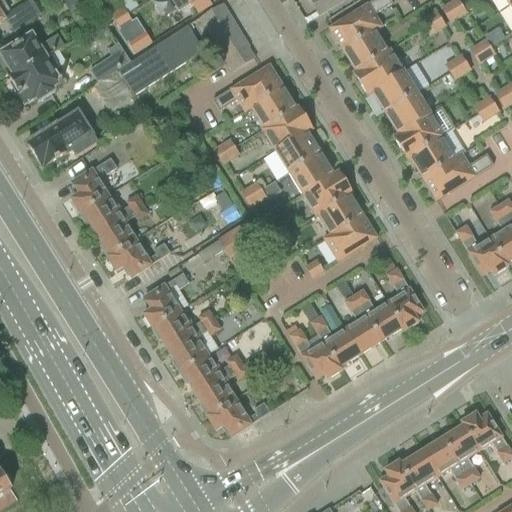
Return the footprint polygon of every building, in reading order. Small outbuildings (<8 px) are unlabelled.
[(88,0),(65,0),(61,3),(69,15),(90,2),(89,0),(88,0)] [(168,0),(177,14),(199,0),(168,0)] [(307,0),(319,18),(345,2),(343,0),(307,0)] [(377,0),(328,31),(342,53),(381,29),(374,18),(392,6),(387,0),(377,0)] [(511,0),(503,0),(509,9),(511,6),(511,0)] [(441,11),(445,18),(461,9),(457,1),(441,11)] [(6,18),(14,32),(38,16),(30,3),(6,18)] [(226,64),(247,51),(249,50),(222,6),(197,21),(224,65),(226,64)] [(121,8),(109,16),(119,31),(131,23),(121,8)] [(461,9),(445,18),(450,26),(466,16),(461,9)] [(420,24),(424,32),(440,22),(436,14),(420,24)] [(119,31),(117,33),(125,46),(127,45),(134,55),(151,45),(135,20),(131,23),(119,31)] [(440,22),(424,32),(429,39),(444,29),(440,22)] [(97,86),(93,88),(106,109),(128,95),(131,100),(203,54),(187,28),(129,65),(97,86)] [(352,75),(353,76),(390,53),(389,52),(387,54),(374,34),(381,30),(381,29),(342,53),(354,74),(352,75)] [(0,59),(0,64),(9,80),(63,47),(57,37),(40,47),(33,35),(0,55),(1,57),(0,59)] [(469,53),(473,60),(489,50),(485,43),(469,53)] [(63,47),(9,80),(10,82),(9,85),(14,93),(18,94),(26,106),(36,100),(38,103),(55,92),(55,91),(60,88),(58,86),(61,84),(54,72),(58,70),(50,57),(64,48),(63,47)] [(87,74),(95,87),(128,65),(116,47),(104,54),(108,61),(87,74)] [(489,50),(473,60),(478,67),(494,58),(489,50)] [(232,75),(254,61),(247,51),(226,64),(232,75)] [(353,76),(366,97),(403,74),(390,53),(353,76)] [(444,68),(449,75),(465,65),(460,58),(444,68)] [(465,65),(449,75),(453,83),(469,73),(465,65)] [(403,74),(366,97),(366,98),(371,95),(384,116),(416,96),(428,88),(414,67),(403,74)] [(236,103),(243,115),(282,90),(269,68),(212,104),(218,114),(236,103)] [(494,97),(498,104),(511,95),(511,90),(510,87),(494,97)] [(261,132),(261,133),(298,110),(298,109),(295,111),(282,90),(243,115),(244,115),(251,111),(263,131),(261,132)] [(511,95),(498,104),(503,111),(511,105),(511,95)] [(392,139),(392,140),(429,117),(416,96),(384,116),(397,137),(392,139)] [(174,99),(147,117),(155,129),(182,110),(174,99)] [(473,110),(477,117),(493,107),(489,100),(473,110)] [(493,107),(477,117),(482,124),(498,114),(493,107)] [(261,133),(274,154),(311,131),(298,110),(261,133)] [(24,146),(40,171),(70,152),(74,159),(95,146),(76,114),(24,146)] [(392,140),(406,162),(443,139),(429,117),(392,140)] [(274,154),(288,176),(320,156),(307,135),(312,132),(311,131),(274,154)] [(409,161),(421,182),(461,157),(460,157),(453,161),(441,141),(443,139),(406,162),(409,161)] [(213,153),(218,160),(234,150),(229,143),(213,153)] [(196,144),(190,148),(196,158),(202,155),(196,144)] [(234,150),(218,160),(222,167),(238,157),(234,150)] [(288,176),(301,197),(338,174),(333,176),(320,156),(288,176)] [(461,157),(421,182),(435,204),(492,168),(486,158),(468,169),(461,157)] [(70,202),(78,214),(107,196),(96,178),(104,173),(106,177),(116,171),(110,161),(99,167),(71,185),(78,197),(70,202)] [(198,175),(191,180),(194,185),(209,176),(205,169),(197,174),(198,175)] [(301,197),(314,219),(351,196),(338,174),(301,197)] [(240,196),(244,203),(260,193),(256,186),(240,196)] [(260,193),(244,203),(249,210),(265,200),(260,193)] [(89,228),(95,236),(142,207),(136,197),(125,204),(128,208),(120,213),(117,208),(116,209),(107,196),(78,214),(87,229),(89,228)] [(323,242),(323,243),(362,218),(349,198),(352,196),(351,196),(314,219),(315,219),(318,218),(330,238),(323,242)] [(511,210),(507,203),(498,208),(511,229),(511,210)] [(98,247),(107,261),(137,243),(129,230),(130,229),(127,224),(135,220),(137,224),(148,217),(142,207),(95,236),(100,246),(98,247)] [(232,208),(220,216),(227,226),(239,218),(232,208)] [(501,233),(489,241),(506,266),(511,262),(511,229),(498,208),(489,214),(501,233)] [(362,218),(323,243),(337,265),(376,241),(362,218)] [(260,243),(247,222),(216,241),(229,262),(260,243)] [(266,238),(271,246),(287,236),(282,228),(266,238)] [(506,266),(489,241),(477,249),(465,229),(455,235),(482,278),(490,273),(493,278),(507,269),(506,266)] [(287,236),(271,246),(275,253),(291,243),(287,236)] [(137,243),(107,261),(115,274),(123,269),(131,280),(170,256),(163,246),(153,253),(155,257),(148,261),(137,243)] [(304,270),(311,281),(322,274),(316,263),(304,270)] [(398,298),(386,305),(404,334),(418,325),(414,320),(423,315),(396,272),(386,278),(398,298)] [(150,312),(142,317),(150,329),(178,311),(179,311),(187,306),(178,292),(187,286),(181,277),(160,290),(143,301),(150,312)] [(362,293),(353,299),(381,344),(401,331),(403,335),(404,334),(386,305),(374,313),(362,293)] [(356,324),(344,332),(360,357),(381,344),(353,299),(344,305),(356,324)] [(309,305),(300,311),(310,326),(319,320),(309,305)] [(178,311),(150,329),(159,344),(161,343),(166,351),(195,333),(213,322),(207,313),(197,319),(200,323),(192,328),(190,324),(188,325),(179,311),(178,311)] [(310,326),(322,345),(340,374),(341,373),(339,370),(360,357),(344,332),(332,339),(319,320),(310,326)] [(195,333),(166,351),(173,362),(171,363),(179,375),(207,357),(208,357),(200,344),(202,343),(200,339),(207,335),(209,338),(219,332),(213,322),(195,333)] [(340,374),(322,345),(311,352),(299,333),(289,339),(315,382),(324,377),(327,382),(340,374)] [(207,357),(179,375),(187,388),(189,387),(195,397),(223,379),(242,368),(235,357),(225,363),(227,368),(220,372),(217,367),(215,368),(208,357),(207,357)] [(223,379),(195,397),(200,405),(198,407),(207,421),(237,403),(228,389),(230,388),(227,383),(234,378),(237,383),(247,376),(242,368),(223,379)] [(237,403),(207,421),(215,433),(223,428),(230,440),(250,427),(269,415),(262,405),(252,412),(255,416),(248,421),(237,403)] [(460,425),(462,428),(478,454),(490,446),(502,465),(511,459),(511,458),(486,416),(478,421),(475,416),(460,425)] [(462,428),(441,441),(470,486),(478,480),(466,461),(478,454),(462,428)] [(441,441),(420,455),(436,480),(448,472),(461,492),(470,486),(441,441)] [(396,465),(414,494),(425,511),(428,511),(436,507),(424,488),(436,480),(420,455),(400,467),(398,464),(396,465)] [(410,511),(403,501),(414,494),(396,465),(384,473),(387,478),(379,484),(383,491),(393,507),(396,511),(410,511)] [(0,498),(10,493),(8,490),(9,489),(9,488),(9,487),(10,486),(9,484),(9,483),(8,481),(7,479),(5,478),(4,478),(2,477),(0,477),(0,476),(0,498)] [(388,510),(393,507),(383,491),(378,494),(388,510)]
